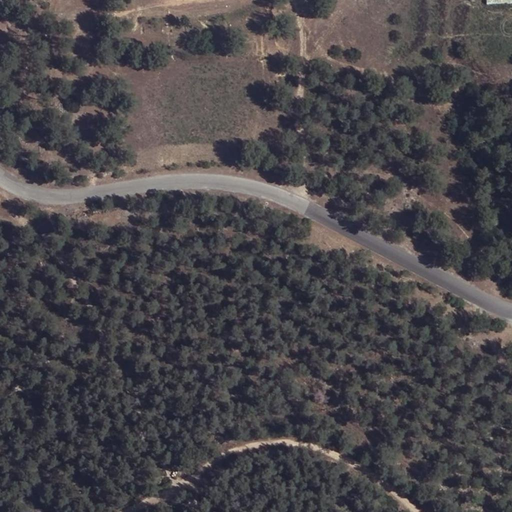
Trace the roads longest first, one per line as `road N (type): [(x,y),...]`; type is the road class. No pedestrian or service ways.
road 1 (unclassified): [(0,175),(43,195),(189,180),(260,188),(511,311)]
road 2 (track): [(124,511),(236,449),(275,442),(344,458),(415,511)]
